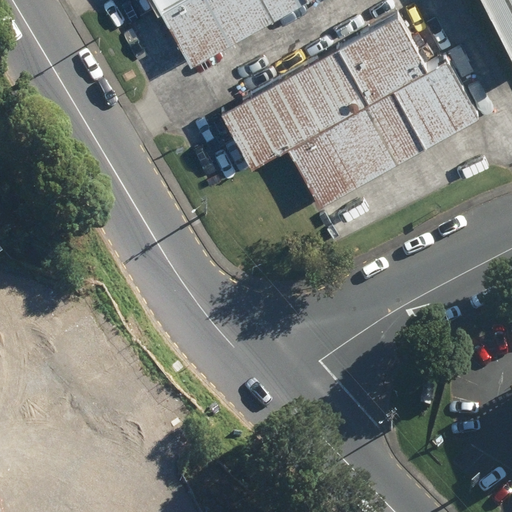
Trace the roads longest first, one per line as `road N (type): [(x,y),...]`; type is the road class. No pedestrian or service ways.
road 1 (tertiary): [(173,268),(10,0)]
road 2 (residential): [(275,390),(385,316),(511,250)]
road 3 (residential): [(0,422),(114,296),(173,268)]
road 4 (tertiary): [(397,511),(275,390)]
road 5 (tertiary): [(275,390),(173,268)]
road 6 (residential): [(0,498),(95,393)]
